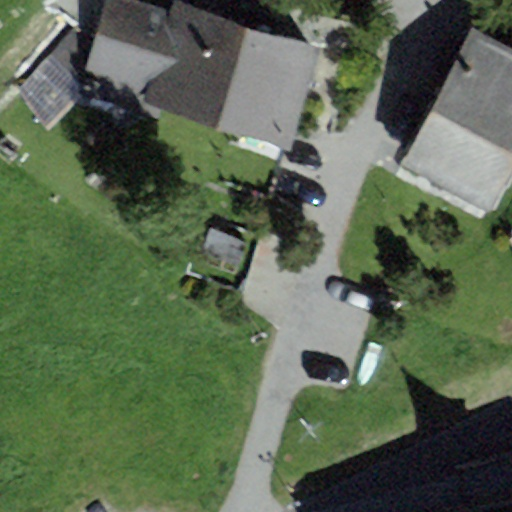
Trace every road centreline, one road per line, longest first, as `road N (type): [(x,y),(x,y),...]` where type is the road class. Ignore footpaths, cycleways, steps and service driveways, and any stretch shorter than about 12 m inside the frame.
road 1 (residential): [(351,511),(511,427)]
road 2 (residential): [(363,511),(511,478)]
